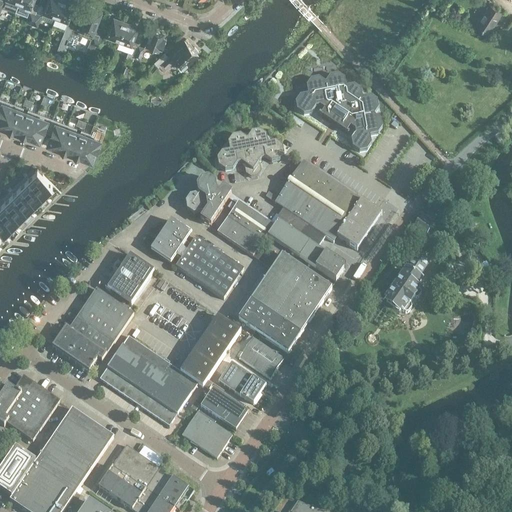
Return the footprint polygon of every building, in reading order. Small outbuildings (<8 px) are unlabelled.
[(5,0),(3,7),(15,11),(18,4),(17,4),(19,0),(5,0)] [(18,4),(15,11),(27,16),(29,11),(30,11),(26,22),(32,24),(36,13),(39,4),(35,3),(35,0),(19,0),(17,4),(18,4)] [(48,0),(43,14),(55,18),(61,0),(48,0)] [(70,0),(61,0),(55,18),(66,22),(74,1),(70,0)] [(489,5),(476,26),(487,33),(496,19),(497,19),(501,13),(489,5)] [(73,26),(67,44),(75,47),(79,35),(78,34),(78,32),(91,37),(86,51),(92,53),(93,52),(99,35),(94,33),(96,26),(99,17),(98,17),(100,11),(87,6),(80,27),(73,25),(73,26)] [(36,13),(32,24),(38,26),(42,15),(36,13)] [(106,37),(118,41),(126,20),(114,16),(106,37)] [(118,41),(116,47),(128,52),(126,57),(133,59),(134,56),(138,45),(140,38),(134,35),(138,25),(126,20),(118,41)] [(57,49),(64,51),(67,44),(73,26),(67,24),(57,49)] [(96,26),(94,33),(99,35),(102,28),(96,26)] [(159,52),(160,49),(166,51),(168,48),(162,46),(165,38),(163,37),(164,34),(151,29),(146,44),(152,46),(151,49),(159,52)] [(105,38),(99,36),(93,52),(99,55),(105,38)] [(168,57),(164,52),(163,53),(154,62),(159,66),(162,63),(166,67),(172,62),(175,59),(177,61),(175,62),(182,69),(198,54),(197,52),(198,51),(194,46),(193,48),(186,41),(171,54),(168,57)] [(138,45),(134,56),(140,59),(145,47),(138,45)] [(362,99),(361,92),(354,87),(347,89),(346,88),(345,81),(338,76),(330,78),(326,84),(325,84),(319,80),(311,81),(306,88),(308,96),(307,96),(300,98),(296,104),(297,112),(304,117),(311,115),(316,108),(319,108),(324,111),(323,112),(324,119),(329,122),(335,121),(337,122),(338,128),(343,131),(350,130),(351,128),(355,132),(356,135),(351,142),(353,150),(359,154),(367,153),(371,146),(370,139),(371,138),(378,136),(382,130),(381,122),(375,118),(374,117),(379,110),(377,103),(371,98),(363,100),(362,99)] [(0,126),(5,128),(14,103),(0,97),(0,126)] [(14,103),(5,128),(16,133),(25,109),(23,108),(24,107),(14,103)] [(26,109),(17,133),(28,137),(37,112),(28,108),(28,110),(26,109)] [(37,112),(28,137),(40,142),(45,131),(47,132),(52,118),(37,112)] [(50,133),(46,144),(58,149),(68,124),(52,118),(47,132),(50,133)] [(68,124),(58,149),(70,153),(79,129),(77,128),(77,127),(68,124)] [(80,129),(71,154),(81,157),(91,133),(91,132),(81,129),(81,130),(80,129)] [(91,133),(81,157),(94,162),(103,138),(91,134),(91,133),(91,132),(91,133)] [(217,161),(219,169),(225,173),(233,171),(238,165),(241,164),(246,167),(245,168),(246,175),(251,179),(257,178),(261,172),(260,166),(258,165),(261,160),(265,160),(272,164),(280,163),(284,156),(283,148),(276,144),(268,145),(266,137),(260,133),(252,134),(248,141),(247,141),(240,136),(233,138),(228,145),(230,152),(229,153),(222,154),(217,161)] [(499,134),(494,138),(499,145),(505,141),(499,134)] [(361,202),(354,198),(303,163),(278,200),(269,194),(266,198),(283,210),(276,221),(278,222),(274,227),(268,237),(300,258),(336,283),(343,272),(345,272),(346,268),(345,268),(345,267),(302,238),(309,227),(334,244),(337,238),(356,251),(381,215),(361,202)] [(0,252),(61,193),(35,167),(0,200),(0,252)] [(186,204),(187,211),(194,216),(202,214),(204,216),(200,221),(209,227),(210,225),(211,226),(232,195),(223,188),(219,194),(217,192),(215,184),(209,180),(201,181),(197,188),(198,195),(198,196),(190,197),(186,204)] [(238,203),(217,234),(253,258),(259,249),(260,248),(268,236),(268,237),(274,227),(259,217),(265,208),(261,205),(255,214),(238,203)] [(428,229),(428,219),(418,219),(418,229),(428,229)] [(171,222),(158,242),(151,252),(171,265),(177,256),(182,260),(176,268),(225,302),(246,271),(196,238),(191,246),(186,242),(191,235),(171,222)] [(388,303),(385,306),(399,316),(401,312),(405,314),(406,314),(408,314),(412,309),(411,305),(415,300),(418,299),(421,295),(421,292),(420,292),(421,291),(418,290),(423,283),(417,279),(421,274),(415,270),(427,253),(422,250),(413,262),(411,261),(409,265),(410,266),(409,268),(412,270),(409,273),(406,271),(386,301),(388,303)] [(272,272),(251,303),(300,336),(332,290),(282,256),(279,261),(272,271),(272,272)] [(130,257),(118,274),(143,290),(154,273),(130,257)] [(462,273),(452,266),(446,275),(456,283),(462,273)] [(114,275),(105,289),(110,293),(111,292),(125,301),(131,306),(143,290),(118,274),(117,277),(114,275)] [(122,333),(134,316),(96,291),(69,330),(66,328),(52,349),(89,373),(98,360),(102,363),(122,333)] [(240,319),(238,321),(288,354),(294,345),(297,347),(298,347),(299,347),(300,347),(305,340),(300,336),(251,303),(240,319)] [(203,388),(241,333),(218,317),(181,373),(129,338),(100,381),(169,428),(177,416),(198,385),(203,388)] [(240,352),(237,357),(239,359),(239,360),(271,382),(275,375),(275,374),(284,361),(253,339),(243,354),(240,352)] [(246,401),(254,406),(266,388),(253,379),(254,379),(232,364),(219,383),(246,402),(246,401)] [(60,403),(23,378),(14,391),(8,387),(0,398),(0,425),(4,429),(6,426),(33,443),(60,403)] [(213,391),(201,409),(237,433),(249,414),(213,391)] [(0,472),(0,491),(12,500),(10,503),(23,511),(64,511),(114,439),(72,411),(36,463),(16,450),(0,472)] [(232,438),(198,414),(182,437),(217,460),(232,438)] [(126,447),(113,468),(177,511),(182,511),(195,493),(126,447)] [(177,511),(113,468),(112,468),(98,489),(132,511),(177,511)] [(83,511),(102,511),(90,503),(83,511)] [(291,511),(319,511),(308,507),(298,503),(291,511)]
